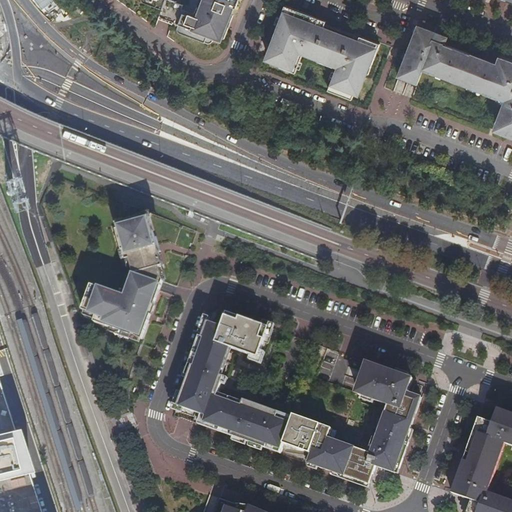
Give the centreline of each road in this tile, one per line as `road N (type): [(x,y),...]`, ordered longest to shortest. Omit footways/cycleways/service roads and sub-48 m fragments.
road 1 (residential): [(355,511),(176,449),(156,433),(155,415),(196,298),(217,283),(232,285),(464,368)]
road 2 (primary): [(25,90),(511,272)]
road 3 (primary): [(407,211),(314,176),(86,60),(24,0)]
road 4 (primary): [(407,211),(385,214),(21,71)]
road 5 (secondary): [(127,511),(38,251),(18,164)]
road 6 (residential): [(228,69),(271,91),(511,171)]
road 7 (residential): [(414,511),(464,368)]
